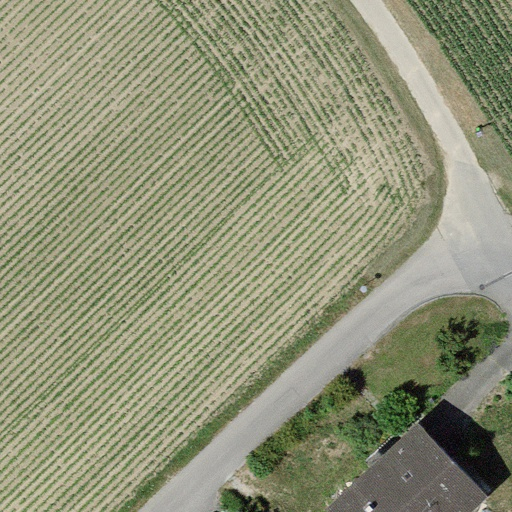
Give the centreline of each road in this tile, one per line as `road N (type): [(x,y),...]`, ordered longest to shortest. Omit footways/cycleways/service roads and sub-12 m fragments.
road 1 (residential): [(485,217),(172,511)]
road 2 (track): [(365,0),(417,75),(485,217)]
